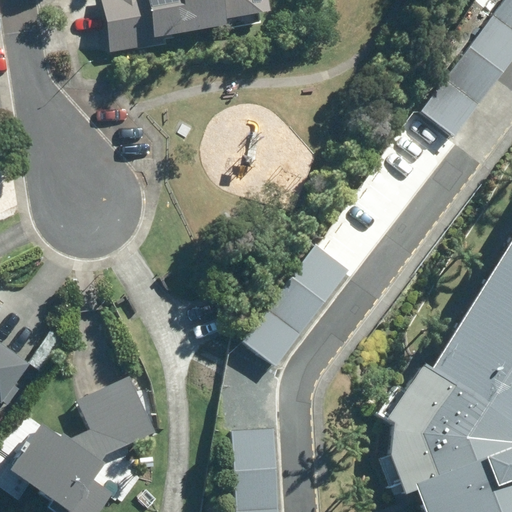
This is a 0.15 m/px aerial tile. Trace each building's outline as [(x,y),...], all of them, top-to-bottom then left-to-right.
[(99,0),(109,54),(163,45),(162,38),(222,27),(221,22),(227,20),(228,29),(258,24),(257,14),(267,12),(265,0),(99,0)] [(511,0),(503,0),(417,112),(451,139),(511,59),(511,0)] [(511,511),(511,233),(387,434),(407,488),(411,487),(413,492),(420,511),(511,511)] [(315,247),(241,344),(273,368),(347,271),(315,247)] [(29,365),(0,344),(0,404),(1,403),(6,407),(18,390),(13,386),(29,365)] [(49,502),(45,508),(50,511),(98,511),(107,499),(98,492),(91,503),(80,495),(101,465),(98,463),(103,456),(153,433),(127,378),(74,402),(88,431),(66,441),(58,436),(56,440),(36,426),(5,472),(49,502)] [(276,511),(272,429),(230,432),(234,511),(276,511)]
